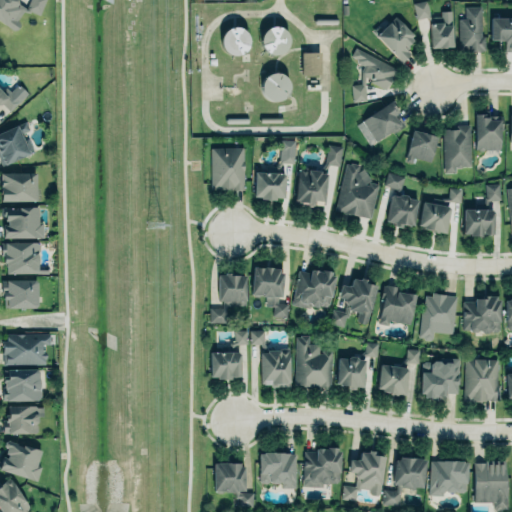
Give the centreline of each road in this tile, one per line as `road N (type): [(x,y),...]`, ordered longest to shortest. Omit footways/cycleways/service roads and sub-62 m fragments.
road 1 (residential): [(233,232),(338,241),(418,262),(511,265)]
road 2 (residential): [(511,432),(295,414),(234,421)]
